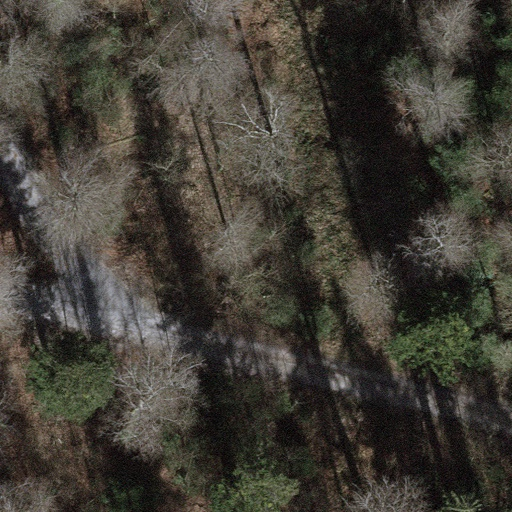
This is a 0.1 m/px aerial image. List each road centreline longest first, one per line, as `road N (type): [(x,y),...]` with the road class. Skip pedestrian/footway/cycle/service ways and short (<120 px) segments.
road 1 (track): [(0,294),(511,421)]
road 2 (track): [(0,127),(96,318)]
